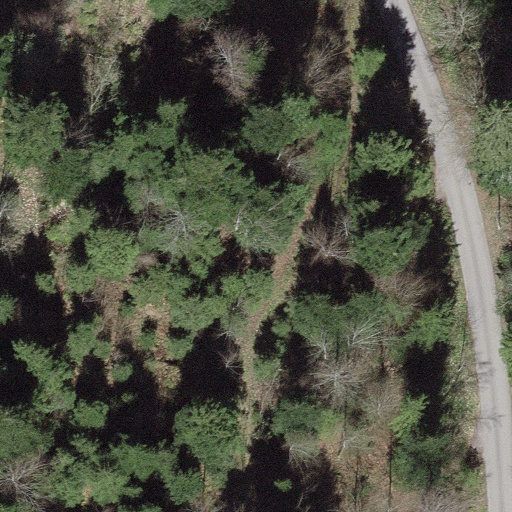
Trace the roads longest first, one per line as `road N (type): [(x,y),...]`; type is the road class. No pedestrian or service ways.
road 1 (track): [(352,0),(350,127),(325,214),(276,301),(255,358),(229,511)]
road 2 (track): [(500,511),(488,325),(468,214),(448,137),(393,0)]
